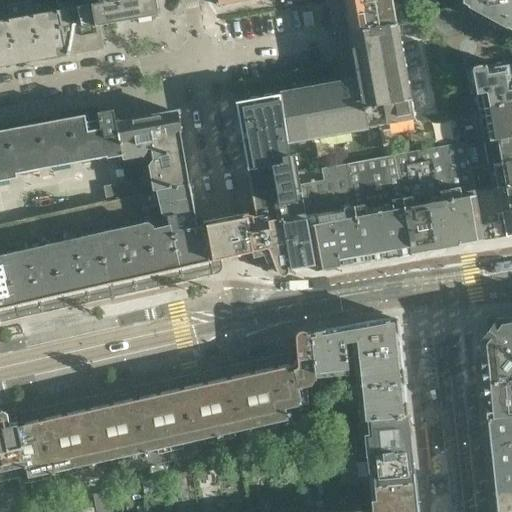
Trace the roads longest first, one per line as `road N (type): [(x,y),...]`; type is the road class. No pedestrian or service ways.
road 1 (residential): [(235,316),(200,64)]
road 2 (tertiary): [(0,392),(196,343),(235,316)]
road 3 (tertiary): [(235,316),(185,306),(0,347)]
road 4 (residential): [(432,281),(462,511)]
road 5 (residential): [(200,64),(0,98)]
road 6 (tertiary): [(235,316),(432,281)]
